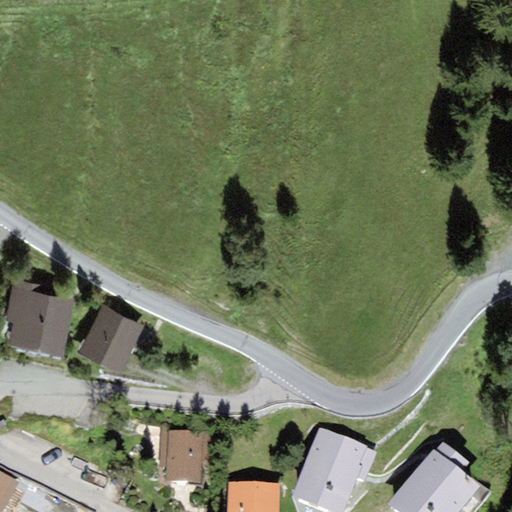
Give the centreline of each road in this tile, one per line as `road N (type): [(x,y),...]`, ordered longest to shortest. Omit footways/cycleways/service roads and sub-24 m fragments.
road 1 (tertiary): [(294,374),(247,344),(114,287),(0,214)]
road 2 (residential): [(294,374),(239,408),(0,381)]
road 3 (tertiary): [(511,286),(480,290),(409,388),(370,406),(330,399),(294,374)]
road 4 (residential): [(0,444),(113,511)]
